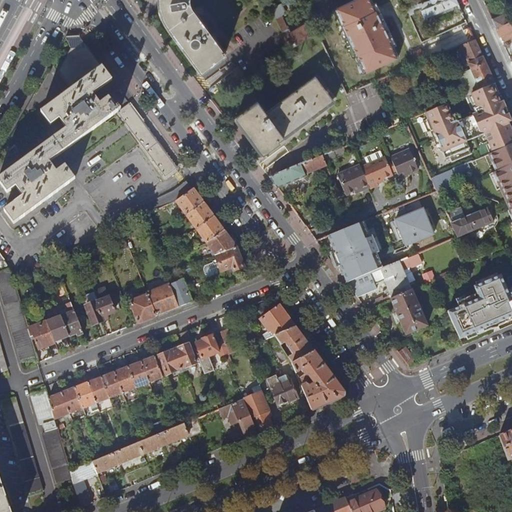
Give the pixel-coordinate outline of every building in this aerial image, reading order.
[(161,0),(162,6),(164,12),(165,16),(167,19),(169,23),(170,27),(203,72),(226,55),(194,11),(193,9),(191,5),(190,2),(190,0),(189,0),(161,0)] [(267,0),(290,51),(317,33),(312,21),(290,33),(287,27),(285,27),(281,17),(286,15),(281,4),(276,6),(273,0),(267,0)] [(373,0),(352,0),(334,9),(365,73),(401,56),(380,14),(373,0)] [(428,0),(423,3),(421,0),(412,4),(410,0),(402,0),(406,7),(405,7),(409,15),(411,15),(421,11),(424,18),(457,3),(455,0),(428,0)] [(492,19),(497,29),(511,22),(511,18),(509,13),(506,14),(506,13),(492,19)] [(511,22),(497,29),(500,37),(502,37),(511,31),(511,22)] [(511,31),(502,37),(504,42),(511,37),(511,31)] [(72,89),(102,67),(88,48),(79,37),(65,38),(71,49),(58,70),(72,89)] [(461,47),(481,91),(496,85),(475,41),(461,47)] [(113,81),(102,67),(72,89),(42,112),(52,126),(61,119),(68,129),(0,177),(0,183),(7,193),(16,187),(23,197),(3,210),(14,224),(76,179),(65,165),(56,171),(50,163),(61,155),(118,113),(119,112),(109,99),(101,105),(93,95),(113,81)] [(316,76),(267,112),(259,101),(236,118),(263,154),(285,138),(334,101),(316,76)] [(377,84),(380,91),(392,86),(389,79),(377,84)] [(448,105),(426,114),(429,120),(427,121),(432,132),(434,131),(446,160),(450,158),(453,164),(472,155),(467,143),(485,136),(493,154),(511,146),(511,142),(510,138),(511,136),(511,132),(508,124),(511,122),(511,120),(502,100),(496,85),(481,91),(467,97),(473,112),(475,112),(477,112),(478,115),(463,121),(461,115),(459,114),(453,116),(448,105)] [(177,169),(129,103),(119,112),(118,113),(126,123),(165,178),(177,169)] [(491,155),(499,172),(494,174),(499,186),(500,185),(511,209),(511,146),(493,154),(491,155)] [(343,148),(323,157),(325,162),(345,153),(343,148)] [(392,159),(393,163),(397,172),(400,179),(409,175),(419,171),(411,151),(392,159)] [(322,157),(270,179),(278,189),(306,177),(306,176),(327,167),(322,157)] [(361,166),(337,177),(346,196),(355,193),(361,190),(362,192),(370,189),(371,190),(379,186),(378,185),(378,183),(384,180),(393,176),(392,174),(389,165),(386,159),(362,169),(361,166)] [(389,165),(392,174),(397,172),(393,163),(389,165)] [(431,180),(437,191),(456,183),(454,177),(471,170),(468,165),(431,180)] [(143,219),(177,203),(176,202),(193,190),(187,182),(174,192),(139,208),(143,218),(143,219)] [(186,216),(204,203),(197,193),(199,191),(196,188),(193,190),(176,202),(177,203),(186,216)] [(186,216),(197,231),(214,217),(204,203),(186,216)] [(450,218),(455,228),(459,238),(494,223),(488,209),(474,215),(470,205),(448,214),(450,218)] [(435,236),(423,210),(396,222),(407,248),(435,236)] [(206,245),(225,231),(214,217),(197,231),(206,245)] [(349,285),(383,270),(380,262),(378,263),(374,256),(379,254),(372,238),(368,240),(364,233),(367,231),(363,223),(328,237),(332,246),(334,245),(337,252),(331,255),(338,270),(344,268),(347,276),(345,276),(349,285)] [(115,240),(124,235),(122,228),(112,233),(115,240)] [(215,257),(237,248),(225,231),(206,245),(215,257)] [(150,234),(155,247),(158,245),(153,233),(150,234)] [(94,249),(103,245),(100,238),(91,242),(94,249)] [(237,248),(215,257),(218,264),(206,269),(205,271),(207,276),(211,277),(232,269),(234,273),(245,268),(237,248)] [(383,270),(349,285),(359,299),(378,291),(376,286),(386,281),(392,295),(390,296),(408,336),(429,327),(404,270),(411,267),(412,268),(424,263),(420,254),(409,259),(383,270)] [(0,270),(8,267),(5,261),(0,262),(0,270)] [(193,265),(184,269),(185,275),(195,271),(193,265)] [(32,338),(28,327),(8,267),(0,270),(0,293),(22,363),(37,358),(32,338)] [(497,278),(511,312),(511,293),(510,295),(502,276),(497,278)] [(477,295),(491,327),(505,321),(506,323),(511,321),(511,312),(497,278),(491,281),(492,283),(486,285),(485,283),(476,287),(479,295),(477,295)] [(187,305),(192,303),(182,281),(170,286),(178,308),(187,305)] [(168,313),(178,308),(170,286),(148,295),(149,296),(157,317),(168,313)] [(99,302),(86,307),(94,326),(104,321),(102,319),(115,313),(106,289),(96,292),(99,302)] [(449,313),(462,340),(478,333),(479,335),(486,332),(485,329),(491,327),(477,295),(459,303),(461,308),(449,313)] [(143,322),(157,317),(149,296),(131,303),(139,324),(143,322)] [(78,338),(84,336),(71,302),(64,306),(67,315),(61,318),(69,338),(76,335),(78,338)] [(376,302),(365,306),(369,312),(379,307),(376,302)] [(275,337),(296,328),(280,306),(261,321),(273,338),(275,337)] [(55,344),(69,338),(61,318),(60,315),(45,321),(55,344)] [(38,351),(55,344),(45,321),(28,327),(32,338),(38,351)] [(293,365),(314,353),(296,329),(296,328),(275,337),(281,346),(286,343),(287,346),(290,352),(291,351),(294,355),(289,359),(293,365)] [(225,343),(232,340),(228,330),(221,332),(225,343)] [(174,351),(182,371),(197,365),(189,345),(193,344),(188,331),(180,335),(185,347),(174,351)] [(209,358),(219,354),(220,353),(219,351),(213,337),(196,344),(198,349),(195,350),(205,376),(214,372),(209,358)] [(230,355),(237,352),(232,340),(225,343),(227,348),(230,355)] [(225,357),(230,355),(227,348),(219,351),(220,353),(219,354),(222,360),(226,359),(225,357)] [(399,353),(408,366),(413,362),(415,361),(405,349),(399,353)] [(167,377),(182,371),(174,351),(159,357),(167,377)] [(344,394),(314,353),(293,365),(295,371),(302,367),(305,374),(312,375),(312,377),(312,382),(308,384),(304,382),(300,384),(311,411),(344,397),(344,394)] [(155,358),(141,363),(149,383),(163,378),(155,358)] [(136,389),(149,383),(141,363),(128,369),(136,389)] [(123,394),(136,389),(128,369),(115,374),(123,394)] [(110,399),(123,394),(115,374),(102,379),(110,399)] [(96,404),(110,399),(102,379),(101,376),(96,379),(97,381),(89,384),(96,404)] [(287,404),(298,399),(290,381),(287,383),(285,378),(272,383),(274,388),(270,390),(278,408),(287,404)] [(99,411),(96,404),(89,384),(75,390),(83,409),(87,419),(95,416),(94,413),(99,411)] [(70,415),(83,409),(75,390),(62,395),(70,415)] [(71,472),(55,420),(49,400),(47,392),(32,396),(40,426),(43,425),(46,433),(43,434),(58,484),(59,484),(73,480),(71,472)] [(257,434),(273,427),(266,412),(270,411),(262,392),(243,400),(243,401),(257,434)] [(55,420),(70,415),(62,395),(49,400),(55,420)] [(15,398),(1,403),(29,497),(43,492),(15,398)] [(298,399),(287,404),(290,412),(302,407),(298,399)] [(245,439),(257,434),(243,401),(232,405),(245,439)] [(276,426),(286,421),(281,409),(271,413),(276,426)] [(189,436),(190,438),(203,433),(197,420),(184,426),(189,436)] [(97,474),(189,436),(184,426),(182,426),(168,432),(156,437),(155,438),(143,442),(129,448),(116,454),(103,459),(89,465),(79,469),(82,477),(96,471),(97,474)] [(511,430),(500,436),(507,457),(509,462),(511,460),(511,430)] [(143,442),(155,438),(153,431),(141,436),(143,442)] [(198,459),(194,447),(187,451),(191,462),(198,459)] [(149,466),(152,474),(163,469),(160,461),(149,466)] [(0,511),(10,511),(0,480),(0,511)] [(378,492),(348,505),(351,511),(382,511),(386,511),(378,492)] [(319,511),(351,511),(348,505),(346,501),(319,511)]
